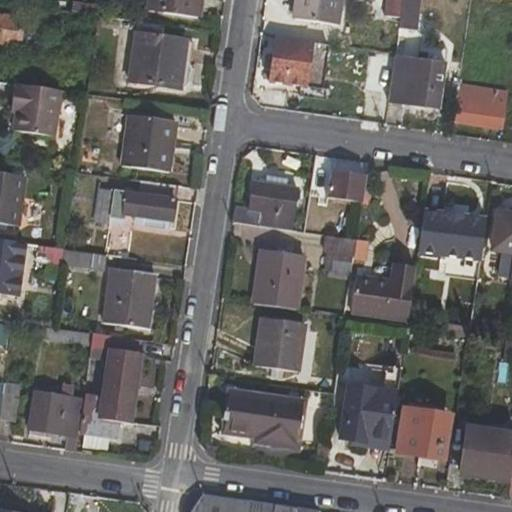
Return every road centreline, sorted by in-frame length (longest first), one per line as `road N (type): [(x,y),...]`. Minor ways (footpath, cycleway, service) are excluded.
road 1 (residential): [(177,478),(227,122)]
road 2 (residential): [(227,122),(511,163)]
road 3 (residential): [(177,478),(202,475),(444,511)]
road 4 (residential): [(0,458),(177,478)]
road 5 (residential): [(227,122),(246,0)]
